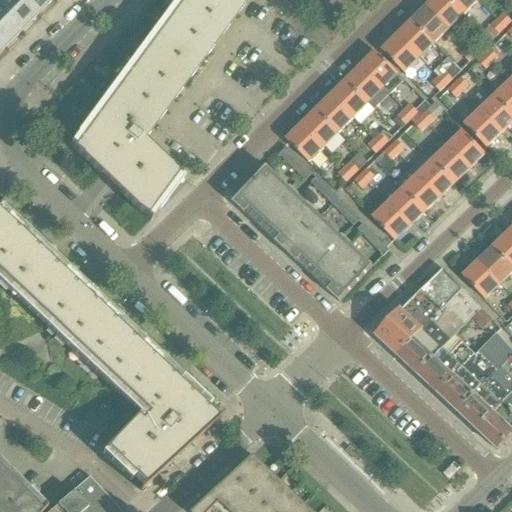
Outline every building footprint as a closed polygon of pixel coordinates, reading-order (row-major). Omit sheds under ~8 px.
[(22,0),(0,0),(0,10),(25,35),(34,26),(31,23),(36,17),(40,20),(41,19),(22,0)] [(22,0),(41,19),(50,10),(47,6),(52,1),(56,4),(57,3),(54,0),(22,0)] [(69,146),(119,194),(149,223),(151,221),(148,218),(177,177),(179,179),(181,177),(140,138),(241,0),(182,0),(74,148),(70,144),(69,146)] [(446,0),(435,0),(427,8),(448,30),(462,16),(446,0)] [(477,0),(446,0),(462,16),(478,1),(477,0)] [(427,8),(412,23),(433,45),(448,30),(427,8)] [(0,45),(4,49),(8,53),(18,42),(15,39),(20,33),(24,37),(25,35),(0,10),(0,45)] [(503,15),(496,21),(504,29),(511,23),(503,15)] [(504,29),(496,21),(490,27),(495,32),(498,35),(504,29)] [(412,23),(397,38),(418,59),(433,45),(412,23)] [(511,43),(504,36),(498,42),(507,51),(511,45),(511,43)] [(418,59),(397,38),(382,53),(403,74),(418,59)] [(473,43),(467,49),(475,58),(481,51),(473,43)] [(475,58),(467,49),(460,55),(469,64),(475,58)] [(489,50),(483,56),(491,65),(497,58),(495,56),(489,50)] [(376,54),(360,69),(381,91),(383,90),(388,95),(396,88),(394,86),(400,81),(396,77),(397,75),(376,54)] [(491,65),(483,56),(476,63),(485,71),(491,65)] [(360,69),(347,83),(368,105),(381,91),(360,69)] [(443,72),(437,78),(445,87),(451,81),(443,72)] [(445,87),(437,78),(431,84),(432,85),(423,94),(430,101),(445,87)] [(459,79),(453,85),(461,94),(468,87),(459,79)] [(347,83),(332,97),(353,119),(361,126),(363,124),(356,116),(368,105),(347,83)] [(511,86),(510,84),(495,99),(511,116),(511,86)] [(461,94),(453,85),(447,91),(455,99),(461,94)] [(332,97),(317,113),(338,134),(353,119),(332,97)] [(511,116),(495,99),(480,113),(501,135),(511,124),(511,116)] [(411,122),(417,117),(428,106),(424,102),(414,111),(409,106),(401,114),(409,122),(410,121),(411,122)] [(428,106),(417,117),(427,126),(442,111),(435,103),(430,108),(428,106)] [(317,113),(304,126),(325,147),(338,134),(317,113)] [(501,135),(480,113),(465,128),(486,149),(501,135)] [(401,129),(409,122),(401,114),(393,121),(401,129)] [(417,117),(411,122),(413,124),(412,125),(421,133),(427,126),(417,117)] [(325,147),(304,126),(287,142),(308,164),(325,147)] [(385,130),(376,138),(384,146),(392,138),(385,130)] [(396,141),(389,148),(397,155),(403,149),(411,156),(419,148),(404,134),(396,141)] [(464,134),(448,148),(470,170),(485,155),(464,134)] [(384,146),(376,138),(367,146),(375,155),(384,146)] [(442,142),(427,156),(454,185),(470,170),(448,148),(442,142)] [(279,156),(305,182),(312,175),(286,148),(279,156)] [(397,155),(389,148),(383,154),(391,161),(397,155)] [(427,156),(412,171),(440,199),(454,185),(427,156)] [(350,163),(344,170),(352,178),(358,172),(355,168),(350,163)] [(233,205),(309,275),(339,304),(373,268),(350,247),(351,246),(343,238),(342,239),(298,198),(299,197),(291,189),(290,190),(267,169),(233,205)] [(352,178),(344,170),(338,175),(342,180),(346,184),(352,178)] [(366,171),(360,177),(368,184),(374,178),(366,171)] [(398,185),(404,191),(425,213),(440,199),(412,171),(398,185)] [(368,184),(360,177),(354,183),(361,191),(368,184)] [(316,178),(310,184),(353,227),(359,222),(316,178)] [(404,191),(389,206),(410,228),(425,213),(404,191)] [(410,228),(389,206),(373,221),(394,243),(410,228)] [(0,222),(0,261),(24,237),(4,219),(0,222)] [(363,225),(357,231),(383,257),(388,252),(363,225)] [(511,239),(508,236),(494,249),(511,268),(511,239)] [(0,261),(0,277),(11,288),(43,255),(24,237),(0,261)] [(511,268),(494,249),(478,264),(495,282),(499,286),(511,273),(511,268)] [(11,288),(31,306),(63,274),(43,255),(11,288)] [(495,282),(478,264),(463,279),(484,301),(499,286),(495,282)] [(390,351),(397,357),(422,331),(462,290),(443,271),(411,301),(376,338),(379,341),(379,340),(390,350),(390,351)] [(31,306),(50,325),(82,292),(63,274),(31,306)] [(470,320),(480,310),(462,290),(422,331),(442,350),(442,351),(450,343),(449,342),(470,320)] [(50,325),(70,343),(102,310),(82,292),(50,325)] [(70,343),(89,361),(121,329),(102,310),(70,343)] [(492,322),(480,310),(470,320),(482,331),(492,322)] [(89,361),(109,380),(140,347),(121,329),(89,361)] [(416,375),(417,376),(442,350),(422,331),(397,357),(405,365),(416,375)] [(456,413),(458,415),(511,359),(511,352),(495,335),(474,356),(437,396),(445,403),(446,402),(457,413),(456,413)] [(430,389),(437,396),(474,356),(461,344),(448,357),(442,351),(442,350),(417,376),(419,378),(420,378),(431,388),(430,389)] [(109,380),(128,398),(160,366),(140,347),(109,380)] [(470,426),(478,433),(511,395),(511,359),(458,415),(459,416),(460,415),(471,426),(470,426)] [(128,398),(146,416),(147,417),(154,410),(179,384),(160,366),(128,398)] [(179,384),(154,410),(173,429),(199,402),(179,384)] [(511,395),(478,433),(484,439),(485,439),(495,449),(496,449),(495,450),(497,451),(511,435),(511,395)] [(173,429),(191,446),(218,421),(213,416),(199,402),(173,429)] [(133,421),(153,442),(173,462),(191,446),(173,429),(154,410),(147,417),(146,416),(141,422),(136,418),(133,421)] [(105,451),(125,470),(153,442),(133,421),(105,451)] [(153,442),(125,470),(139,483),(145,488),(173,462),(153,442)] [(213,511),(220,506),(226,511),(311,511),(255,458),(195,511),(213,511)] [(48,511),(49,511),(44,507),(43,508),(44,508),(40,511),(39,511),(0,471),(0,511),(48,511)] [(82,511),(102,493),(89,479),(90,479),(89,478),(88,479),(72,493),(50,511),(49,511),(48,511),(82,511)] [(82,511),(120,511),(121,511),(120,511),(119,511),(105,496),(105,495),(104,494),(104,495),(102,493),(82,511)]
